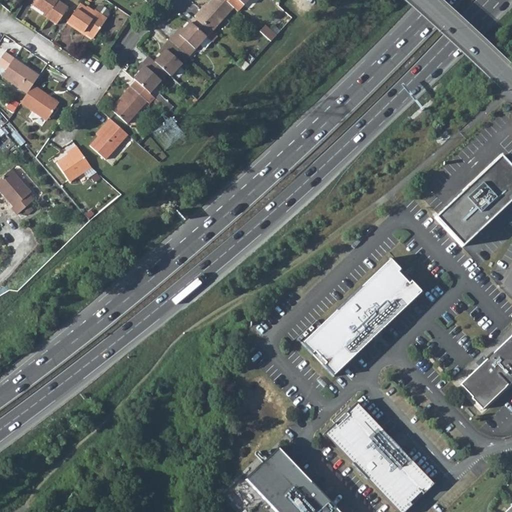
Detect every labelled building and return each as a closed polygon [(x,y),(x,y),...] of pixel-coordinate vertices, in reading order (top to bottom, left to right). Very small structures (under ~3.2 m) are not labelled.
[(36,0),(34,4),(49,14),(47,16),(57,23),(69,6),(59,0),(36,0)] [(236,8),(227,0),(212,0),(208,4),(207,3),(196,16),(197,17),(214,32),(236,8)] [(81,3),(69,21),(75,25),(76,24),(95,37),(108,17),(106,16),(96,8),(95,8),(94,9),(88,5),(87,7),(81,3)] [(98,4),(96,8),(106,16),(109,12),(108,8),(102,4),(98,4)] [(167,49),(166,51),(182,65),(182,66),(190,56),(208,37),(192,22),(181,34),(178,31),(172,39),(165,47),(167,49)] [(268,26),(263,32),(274,42),(280,36),(268,26)] [(147,66),(136,78),(138,80),(152,92),(170,73),(173,75),(182,66),(182,65),(166,51),(157,61),(152,56),(145,64),(147,66)] [(2,74),(28,92),(34,84),(40,75),(14,57),(2,74)] [(152,92),(138,80),(129,91),(130,92),(115,110),(130,123),(150,101),(152,103),(157,96),(152,92)] [(28,92),(22,101),(47,118),(59,101),(34,84),(28,92)] [(12,98),(7,107),(14,111),(19,102),(12,98)] [(33,112),(30,116),(43,125),(46,121),(33,112)] [(132,134),(114,118),(108,125),(110,127),(94,145),(109,159),(132,134)] [(94,166),(79,146),(73,151),(75,153),(61,163),(75,181),(94,166)] [(462,247),(511,200),(511,168),(500,156),(434,218),(462,247)] [(13,170),(0,181),(0,184),(8,194),(6,195),(7,197),(15,206),(14,208),(20,216),(37,200),(29,192),(31,190),(13,170)] [(390,259),(301,344),(332,377),(421,292),(390,259)] [(511,335),(493,354),(492,353),(486,359),(487,360),(460,385),(473,398),(472,399),(482,410),(508,385),(509,386),(511,383),(511,335)] [(436,485),(360,405),(351,414),(354,416),(343,427),(340,424),(329,435),(401,511),(407,511),(415,505),(414,503),(426,491),(428,493),(436,485)] [(354,416),(351,414),(340,424),(343,427),(354,416)] [(336,511),(274,446),(243,477),(275,511),(336,511)]
